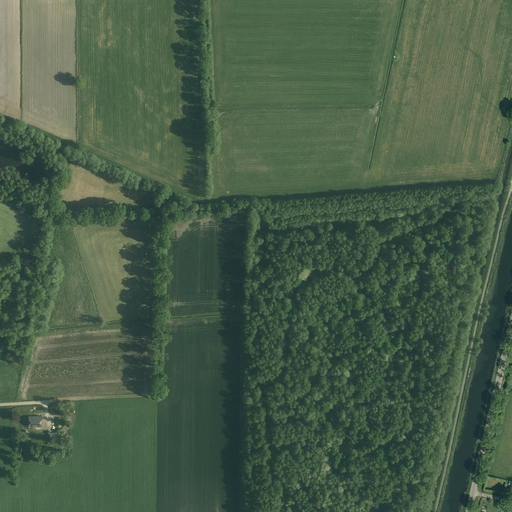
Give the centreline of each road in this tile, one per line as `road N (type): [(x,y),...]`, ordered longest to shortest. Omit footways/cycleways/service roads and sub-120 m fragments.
road 1 (track): [(47,402),(155,393),(162,213)]
road 2 (track): [(0,197),(69,220),(254,204)]
road 3 (tertiary): [(468,511),(511,323)]
